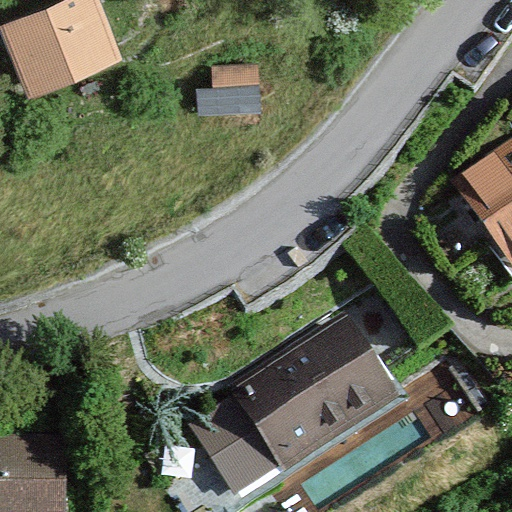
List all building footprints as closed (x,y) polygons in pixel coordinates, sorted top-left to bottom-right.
[(91,0),(46,0),(0,20),(0,21),(24,78),(110,40),(91,0)] [(198,80),(202,97),(267,98),(268,55),(221,56),(221,73),(198,80)] [(511,146),(460,184),(511,257),(511,146)] [(347,326),(207,417),(242,470),(270,452),(282,472),(395,398),(347,326)] [(55,511),(57,435),(0,434),(0,511),(55,511)]
